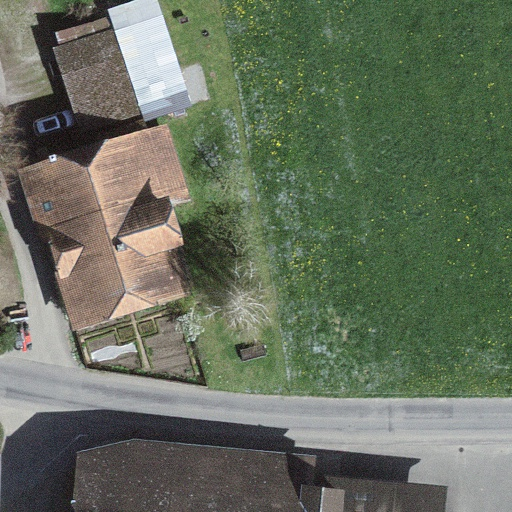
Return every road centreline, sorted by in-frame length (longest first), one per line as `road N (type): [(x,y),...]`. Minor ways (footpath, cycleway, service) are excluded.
road 1 (unclassified): [(0,379),(284,419),(511,421)]
road 2 (track): [(0,169),(57,392)]
road 3 (track): [(43,511),(57,392)]
